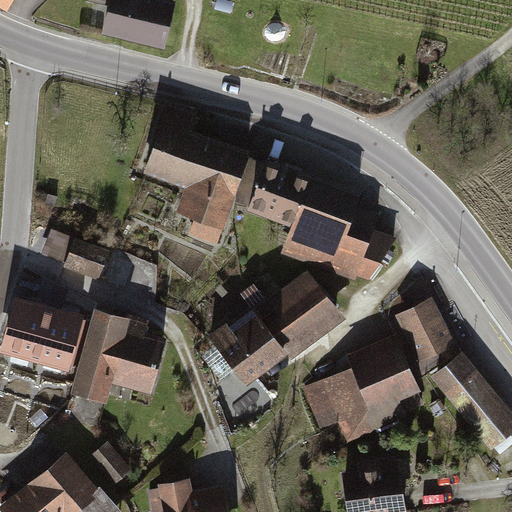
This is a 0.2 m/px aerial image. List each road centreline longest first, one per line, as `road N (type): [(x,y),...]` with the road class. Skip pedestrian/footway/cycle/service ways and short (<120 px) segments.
road 1 (tertiary): [(32,44),(243,98),(367,141),(444,207),(511,301)]
road 2 (residential): [(0,287),(32,44)]
road 3 (unknown): [(301,349),(412,250),(444,207)]
